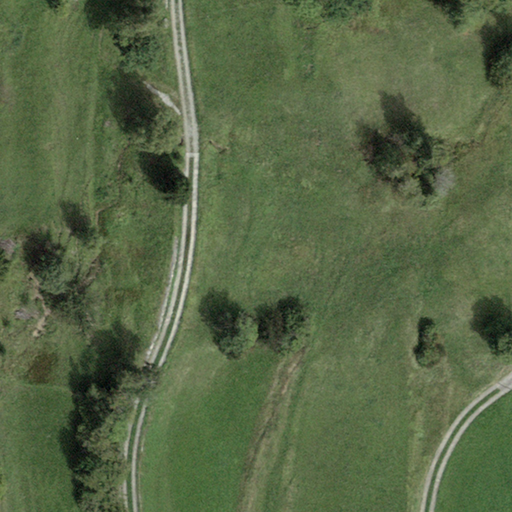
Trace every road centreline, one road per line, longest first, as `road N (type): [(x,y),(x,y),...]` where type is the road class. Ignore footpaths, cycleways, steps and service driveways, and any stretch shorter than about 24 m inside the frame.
road 1 (track): [(135,511),(134,431),(179,301),(193,75),(185,0)]
road 2 (track): [(511,383),(462,425),(443,455),(426,511)]
